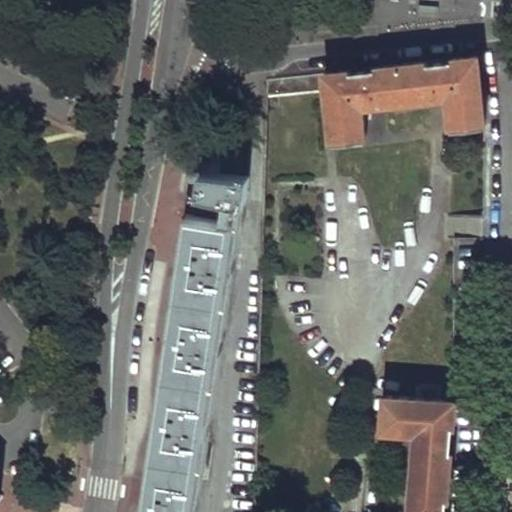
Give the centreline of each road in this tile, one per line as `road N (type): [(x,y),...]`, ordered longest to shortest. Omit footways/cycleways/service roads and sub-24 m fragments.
road 1 (residential): [(103,477),(182,0)]
road 2 (residential): [(137,0),(105,241),(103,477)]
